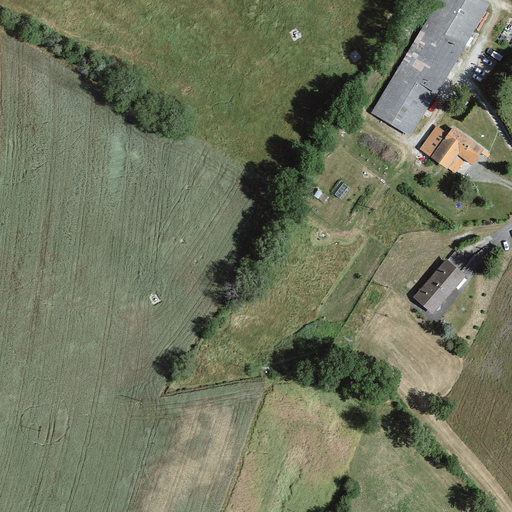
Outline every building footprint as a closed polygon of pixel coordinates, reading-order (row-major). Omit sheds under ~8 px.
[(493,3),(488,0),(442,0),(373,112),(411,136),(493,3)] [(451,133),(438,125),(422,148),(458,173),(467,160),(476,166),(487,149),(455,127),(451,133)] [(354,166),(344,178),(351,184),(362,173),(354,166)] [(474,231),(452,238),(455,246),(476,238),(474,231)] [(440,242),(434,237),(393,285),(399,290),(440,242)] [(470,276),(450,258),(416,297),(436,314),(470,276)]
